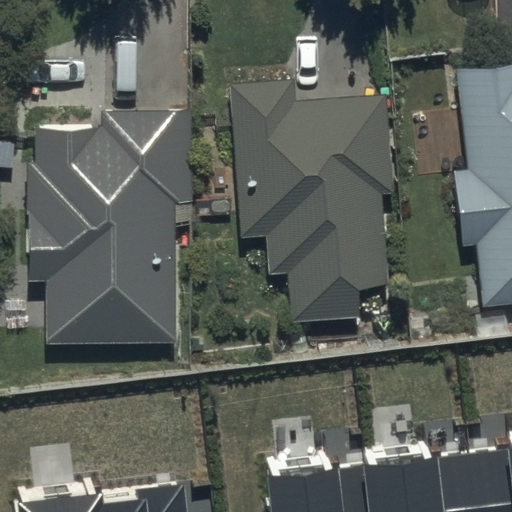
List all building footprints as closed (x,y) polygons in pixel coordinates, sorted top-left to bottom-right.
[(511,55),(454,62),(465,162),(452,164),(460,240),(474,238),(480,299),(511,295),(511,55)] [(239,229),(264,227),(267,267),(286,265),(290,314),(357,309),(354,279),(386,276),(379,185),(391,184),(382,86),(294,94),(292,71),(227,76),(239,229)] [(27,274),(43,274),(44,336),(173,334),(171,195),(190,195),(189,103),(101,105),(101,119),(33,120),(33,154),(25,154),(27,274)] [(511,511),(511,428),(500,430),(502,442),(467,445),(473,511),(511,511)] [(473,511),(467,445),(430,449),(429,440),(353,447),(354,458),(359,511),(473,511)] [(359,511),(354,458),(333,460),(332,452),(262,459),(267,511),(359,511)] [(95,475),(11,485),(14,511),(184,511),(181,480),(97,490),(95,475)]
